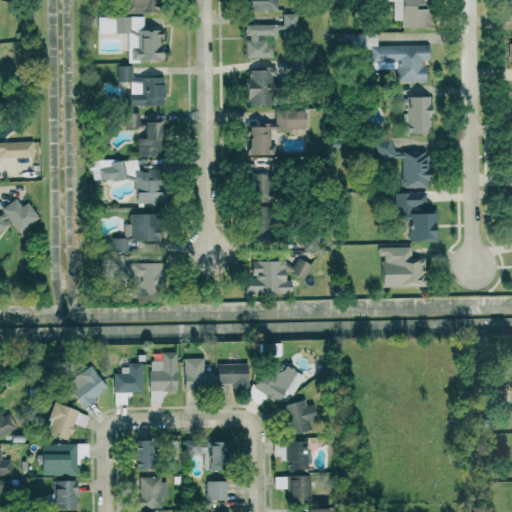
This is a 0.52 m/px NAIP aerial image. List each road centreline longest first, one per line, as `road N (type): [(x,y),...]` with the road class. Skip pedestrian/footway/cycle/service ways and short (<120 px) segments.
road 1 (residential): [(467,0),(472,266)]
road 2 (residential): [(204,0),(208,251)]
road 3 (residential): [(259,511),(257,425),(246,417),(181,418)]
road 4 (residential): [(181,418),(118,419),(106,427),(105,511)]
